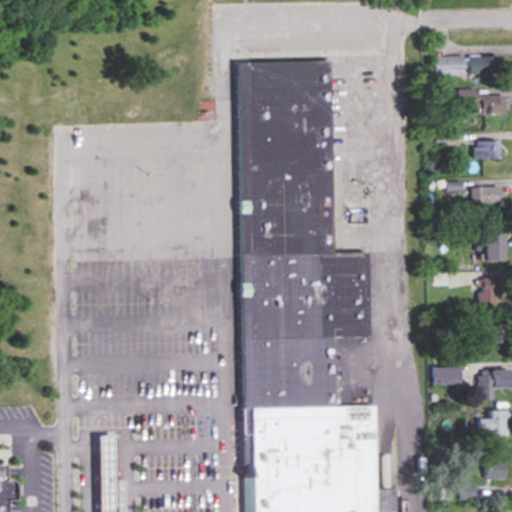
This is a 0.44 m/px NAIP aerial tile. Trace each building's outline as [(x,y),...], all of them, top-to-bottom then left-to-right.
[(429,76),(495,76),(495,56),(429,56),(429,76)] [(370,511),(369,404),(330,405),(329,336),(363,336),(362,251),(326,252),(323,59),(232,61),(233,135),(237,511),(370,511)] [(470,95),(470,90),(453,90),(453,114),(500,114),(500,95),(470,95)] [(468,141),(468,158),(495,158),(495,141),(468,141)] [(497,205),(497,187),(466,187),(466,205),(497,205)] [(476,261),(497,261),(497,233),(476,233),(476,261)] [(475,304),(494,304),(494,293),(502,293),(502,277),(475,277),(475,304)] [(472,343),(501,343),(500,325),(472,325),(472,343)] [(453,367),(428,367),(428,382),(453,382),(453,367)] [(503,369),(473,369),(473,399),(489,399),(489,387),(503,387),(503,369)] [(505,409),(484,409),(484,418),(473,418),(473,434),(505,434),(505,409)] [(108,511),(108,434),(91,434),(91,511),(108,511)] [(500,462),(481,462),(481,478),(500,478),(500,462)] [(0,465),(0,511),(5,511),(5,510),(5,501),(12,501),(11,484),(8,481),(2,480),(1,465),(0,465)]
